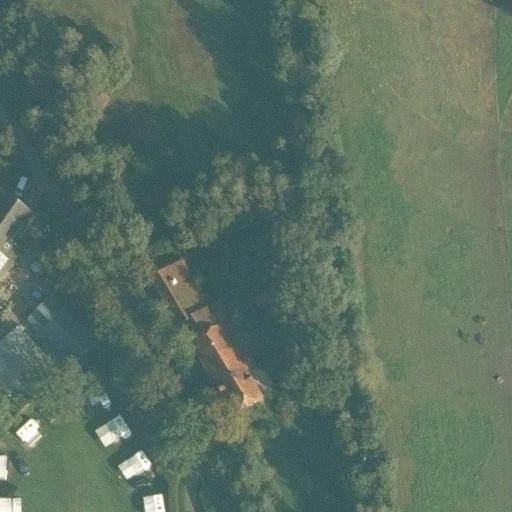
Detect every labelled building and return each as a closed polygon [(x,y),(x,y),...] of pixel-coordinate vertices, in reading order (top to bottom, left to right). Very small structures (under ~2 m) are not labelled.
[(73,106),(85,116),(101,98),(89,87),(73,106)] [(118,176),(99,197),(113,209),(132,188),(118,176)] [(5,198),(0,204),(0,283),(26,247),(18,241),(34,219),(5,198)] [(57,263),(41,278),(56,294),(72,280),(57,263)] [(181,263),(168,272),(151,282),(180,330),(210,311),(181,263)] [(73,368),(96,345),(51,299),(28,322),(73,368)] [(247,373),(220,328),(190,347),(234,420),(263,402),(245,374),(247,373)] [(61,375),(31,344),(18,330),(0,346),(0,367),(1,369),(0,370),(0,389),(6,396),(18,385),(33,402),(61,375)] [(106,425),(113,445),(134,438),(127,418),(106,425)] [(148,452),(125,461),(132,479),(155,470),(148,452)] [(0,476),(17,484),(25,465),(0,454),(0,476)] [(139,498),(139,511),(169,511),(169,496),(139,498)]
